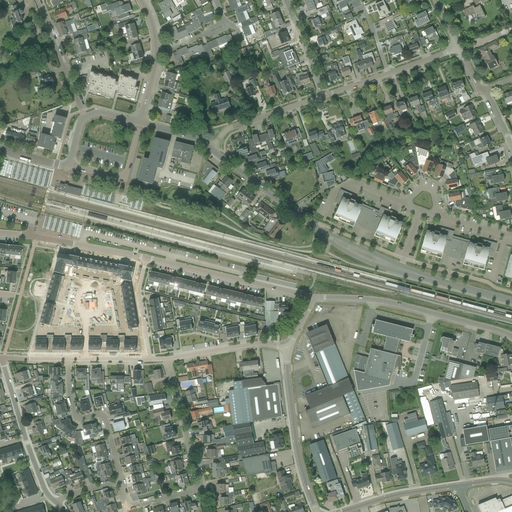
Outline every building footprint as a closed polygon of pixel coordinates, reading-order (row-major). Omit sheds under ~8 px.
[(7,0),(10,7),(11,6),(12,7),(13,10),(14,12),(13,13),(12,14),(13,14),(14,16),(11,17),(13,20),(16,27),(19,25),(19,24),(21,24),(21,22),(22,21),(21,17),(22,17),(21,15),(23,14),(21,9),(18,10),(14,0),(7,0)] [(165,17),(166,19),(173,15),(169,9),(174,6),(172,3),(170,0),(167,0),(166,0),(159,4),(163,13),(164,14),(162,15),(164,18),(165,17)] [(228,0),(229,1),(228,2),(231,9),(232,10),(235,9),(238,8),(236,3),(235,0),(228,0)] [(265,0),(267,3),(268,6),(264,8),(266,12),(268,11),(273,9),(271,5),(275,4),(273,0),(265,0)] [(316,0),(305,5),(308,12),(316,9),(315,7),(317,6),(317,5),(319,4),(317,0),(316,0)] [(333,0),(335,4),(338,3),(340,7),(341,9),(347,6),(346,3),(350,2),(355,0),(333,0)] [(376,6),(372,7),(374,12),(378,10),(381,16),(385,15),(388,13),(389,13),(385,4),(390,2),(389,0),(386,0),(387,1),(384,2),(383,1),(381,2),(376,5),(376,6)] [(473,6),(462,11),(465,17),(470,15),(473,13),(477,21),(485,17),(478,3),(481,1),(482,4),(488,1),(487,0),(473,0),(475,4),(476,6),(474,7),(473,6)] [(106,10),(107,11),(108,12),(116,9),(120,20),(127,17),(128,17),(129,16),(128,12),(132,11),(130,3),(123,6),(122,2),(121,2),(120,2),(120,1),(117,2),(116,2),(115,3),(112,4),(111,4),(110,5),(108,6),(108,3),(105,4),(107,10),(106,10)] [(57,19),(63,17),(63,18),(68,17),(66,12),(77,8),(74,2),(65,5),(66,8),(55,12),(56,16),(55,17),(56,19),(57,19)] [(238,8),(235,9),(237,14),(236,15),(240,23),(241,23),(246,21),(243,12),(249,10),(248,6),(247,4),(242,6),(238,8)] [(201,9),(195,11),(196,13),(197,16),(197,15),(201,25),(206,23),(207,24),(215,20),(213,14),(212,12),(207,14),(208,16),(204,17),(203,15),(201,11),(201,9)] [(326,14),(327,18),(330,16),(329,13),(328,13),(327,10),(318,13),(319,16),(321,16),(326,14)] [(271,15),(274,21),(281,19),(278,12),(271,15)] [(398,12),(379,22),(380,24),(382,28),(385,26),(386,28),(385,29),(388,34),(392,31),(391,30),(397,28),(394,21),(393,20),(400,17),(398,12)] [(418,19),(416,20),(419,27),(423,25),(425,24),(430,22),(427,16),(425,12),(421,14),(416,16),(418,19)] [(188,34),(197,31),(196,30),(202,27),(201,25),(197,15),(197,16),(191,18),(192,21),(189,22),(189,23),(184,25),(185,28),(186,30),(188,34)] [(242,29),(245,37),(252,35),(249,26),(255,24),(255,23),(259,22),(257,17),(253,18),(246,21),(241,23),(243,28),(242,29)] [(318,18),(312,20),(315,29),(319,28),(319,26),(321,25),(321,26),(325,24),(323,20),(320,21),(319,20),(318,18)] [(274,21),(270,23),(273,29),(278,27),(283,25),(281,19),(274,21)] [(355,20),(346,25),(348,30),(346,31),(347,34),(351,33),(353,35),(354,38),(355,41),(362,38),(360,35),(363,33),(361,29),(360,30),(355,20)] [(56,25),(58,30),(71,25),(70,21),(64,23),(63,22),(56,25)] [(122,28),(124,34),(136,31),(134,24),(133,24),(133,21),(118,25),(119,29),(122,28)] [(335,27),(334,27),(335,28),(337,32),(338,34),(342,32),(340,28),(343,27),(341,24),(335,27)] [(71,25),(58,30),(59,33),(59,34),(60,37),(68,35),(68,36),(74,33),(71,25)] [(170,29),(174,41),(180,39),(180,40),(189,36),(188,34),(186,30),(178,33),(175,27),(170,29)] [(433,39),(436,44),(440,42),(438,38),(439,38),(438,35),(437,36),(435,33),(436,32),(435,30),(434,30),(432,27),(424,31),(426,35),(427,37),(432,34),(435,38),(433,39)] [(320,34),(316,36),(318,39),(317,40),(319,46),(324,45),(324,47),(327,45),(327,44),(331,42),(328,36),(337,33),(335,28),(326,32),(322,33),(320,34)] [(499,32),(502,37),(509,34),(506,28),(499,32)] [(127,41),(128,44),(138,41),(137,38),(138,38),(136,31),(124,34),(126,41),(127,41)] [(278,35),(282,44),(290,41),(286,32),(278,35)] [(78,36),(73,37),(75,37),(76,40),(74,40),(76,47),(85,45),(84,40),(88,39),(87,33),(79,35),(79,36),(78,36)] [(408,47),(410,53),(419,50),(418,48),(421,47),(418,39),(417,34),(413,35),(414,40),(411,41),(413,45),(408,47)] [(228,45),(230,49),(236,47),(230,35),(225,37),(224,36),(216,39),(219,46),(220,48),(228,45)] [(395,54),(395,55),(402,53),(401,48),(400,45),(401,44),(400,39),(401,39),(401,38),(402,37),(402,35),(387,40),(390,49),(389,51),(390,54),(393,55),(394,54),(395,54)] [(207,57),(207,59),(213,56),(211,50),(219,46),(216,39),(208,43),(208,44),(203,46),(202,46),(207,57)] [(131,46),(133,53),(141,51),(139,44),(138,41),(128,44),(129,47),(131,46)] [(482,55),(490,70),(498,66),(496,62),(497,61),(495,59),(494,58),(493,57),(492,57),(489,51),(498,47),(495,41),(482,47),(478,50),(481,55),(482,55)] [(79,57),(84,56),(92,53),(91,48),(87,50),(85,45),(76,47),(78,54),(80,54),(81,57),(79,57)] [(198,53),(201,59),(207,57),(202,46),(203,46),(202,45),(196,47),(196,46),(188,49),(187,49),(189,53),(190,56),(198,53)] [(173,54),(178,66),(184,63),(181,57),(189,53),(187,49),(188,49),(186,47),(178,50),(178,51),(173,54)] [(289,47),(279,51),(283,63),(285,62),(288,67),(299,63),(294,52),(291,53),(289,47)] [(143,58),(141,51),(133,53),(135,60),(132,61),(133,64),(144,61),(143,58)] [(360,62),(354,64),(354,65),(356,69),(359,68),(360,71),(366,68),(364,61),(362,56),(361,52),(358,53),(358,55),(360,62)] [(372,52),(362,56),(364,61),(366,68),(373,66),(372,63),(375,63),(373,58),(372,52)] [(341,70),(344,76),(351,74),(349,68),(352,67),(348,56),(342,58),(345,65),(340,67),(342,70),(341,70)] [(336,63),(332,65),(333,68),(331,69),(332,72),(327,74),(330,81),(338,78),(337,75),(340,74),(336,63)] [(22,65),(15,67),(20,80),(27,78),(22,65)] [(37,69),(33,71),(29,72),(31,76),(38,74),(38,76),(41,85),(39,86),(41,90),(49,87),(54,85),(52,78),(51,78),(51,76),(49,77),(48,76),(44,78),(43,78),(42,76),(40,72),(39,69),(38,70),(37,69)] [(168,72),(166,80),(168,80),(170,81),(174,82),(176,75),(177,72),(176,71),(171,70),(170,73),(168,72)] [(222,74),(226,83),(232,80),(228,71),(226,72),(226,70),(222,71),(223,74),(222,74)] [(137,91),(137,90),(138,89),(138,88),(137,88),(136,88),(135,88),(138,79),(120,75),(118,83),(116,82),(117,79),(90,72),(88,81),(89,81),(89,82),(88,82),(88,83),(87,83),(87,84),(88,85),(89,85),(89,84),(90,84),(88,92),(89,91),(93,92),(93,94),(97,95),(97,94),(102,95),(101,96),(105,97),(106,96),(110,97),(110,98),(114,99),(116,92),(118,92),(118,95),(118,94),(123,95),(123,96),(127,98),(127,96),(132,98),(131,99),(135,100),(138,91),(137,91)] [(299,78),(301,85),(310,82),(308,75),(307,72),(302,73),(296,75),(298,79),(299,78)] [(86,81),(85,77),(87,77),(86,75),(84,76),(84,75),(78,77),(79,83),(86,81)] [(282,90),(284,94),(291,92),(289,86),(290,86),(291,88),(295,86),(290,76),(286,77),(288,80),(281,82),(278,77),(274,79),(279,91),(282,90)] [(250,87),(245,89),(247,93),(248,98),(256,95),(254,90),(255,89),(255,87),(258,86),(254,79),(251,80),(253,85),(250,87)] [(165,90),(174,93),(175,90),(176,90),(178,83),(166,80),(164,87),(166,87),(165,90)] [(268,91),(270,96),(276,94),(273,86),(270,87),(268,80),(263,81),(267,91),(268,91)] [(460,93),(464,102),(466,101),(470,99),(468,95),(468,96),(464,88),(461,81),(452,84),(454,87),(452,88),(453,92),(454,95),(460,93)] [(445,87),(437,90),(438,94),(439,97),(440,100),(441,101),(446,99),(448,104),(454,102),(451,96),(451,95),(448,96),(448,95),(446,91),(445,87)] [(169,102),(172,103),(174,96),(173,96),(174,93),(165,90),(164,93),(162,93),(160,100),(169,102)] [(511,91),(503,95),(506,103),(511,100),(511,91)] [(430,92),(422,95),(424,99),(425,102),(430,101),(430,103),(430,104),(430,106),(432,107),(434,106),(434,105),(435,105),(437,111),(438,110),(441,109),(439,103),(437,98),(436,96),(433,97),(432,97),(430,92)] [(210,104),(213,113),(230,107),(227,98),(220,101),(218,95),(214,96),(216,102),(210,104)] [(417,97),(409,99),(411,104),(411,107),(412,107),(413,111),(418,109),(420,116),(423,115),(424,119),(427,117),(423,106),(420,107),(419,101),(417,97)] [(160,110),(168,113),(169,110),(171,110),(173,103),(172,103),(169,102),(160,100),(158,107),(160,107),(160,110)] [(404,101),(396,104),(398,109),(399,112),(400,116),(403,115),(402,111),(406,109),(409,116),(413,115),(409,106),(406,107),(405,106),(404,101)] [(467,115),(468,119),(476,116),(472,109),(473,109),(471,105),(467,107),(463,109),(464,110),(459,112),(462,118),(467,115)] [(384,108),(382,109),(384,113),(384,115),(393,112),(392,110),(390,106),(387,107),(384,108)] [(448,114),(450,119),(457,116),(454,110),(448,114)] [(370,118),(372,125),(380,122),(378,115),(377,111),(367,114),(369,114),(370,118)] [(41,134),(38,147),(53,151),(54,148),(55,145),(56,143),(54,142),(55,138),(61,140),(66,118),(55,115),(53,122),(55,123),(55,125),(51,136),(50,136),(41,134)] [(360,116),(349,120),(351,125),(352,130),(356,128),(355,126),(358,125),(358,126),(356,126),(358,131),(363,130),(364,129),(362,124),(361,125),(360,124),(363,123),(360,116)] [(30,120),(31,119),(31,117),(22,120),(24,125),(29,127),(29,125),(30,120)] [(395,119),(398,130),(404,128),(399,117),(397,118),(395,119)] [(475,123),(470,125),(473,132),(475,136),(479,134),(484,132),(481,126),(481,125),(479,121),(475,123)] [(331,131),(327,133),(329,137),(330,139),(332,142),(332,143),(335,141),(334,138),(333,136),(332,135),(336,134),(337,138),(346,135),(343,128),(345,127),(344,122),(331,126),(332,130),(330,131),(331,131)] [(463,125),(453,130),(457,137),(456,134),(465,130),(463,125)] [(5,138),(22,142),(25,132),(11,128),(8,128),(8,131),(7,130),(5,138)] [(265,141),(268,151),(273,149),(272,143),(271,144),(270,142),(272,141),(275,140),(272,129),(267,131),(268,133),(260,136),(263,142),(265,141)] [(286,141),(287,144),(291,143),(292,143),(292,142),(298,140),(297,139),(302,138),(300,134),(296,135),(295,132),(292,133),(291,131),(282,134),(285,142),(285,141),(286,141)] [(326,142),(327,144),(332,142),(330,139),(329,139),(328,135),(324,136),(323,132),(317,134),(316,131),(308,134),(309,139),(310,141),(321,137),(322,141),(326,140),(326,142)] [(25,143),(34,145),(35,141),(36,141),(35,140),(36,138),(39,139),(38,141),(40,132),(38,132),(37,134),(29,132),(28,136),(27,135),(25,143)] [(250,146),(253,156),(258,154),(256,149),(255,149),(255,147),(256,146),(260,145),(260,143),(263,142),(260,136),(257,136),(257,135),(252,136),(253,138),(248,140),(247,136),(246,136),(248,140),(250,146)] [(469,143),(472,148),(478,145),(477,144),(481,142),(483,148),(487,146),(491,144),(487,136),(482,138),(481,139),(480,138),(469,143)] [(144,158),(138,180),(152,184),(154,177),(157,167),(162,169),(163,167),(164,163),(167,152),(169,142),(155,138),(152,148),(149,160),(148,159),(144,158)] [(181,163),(189,165),(194,146),(175,142),(173,150),(172,157),(182,159),(181,163)] [(309,145),(316,158),(321,155),(320,154),(321,154),(315,144),(309,145)] [(243,159),(247,158),(253,156),(250,146),(247,148),(247,147),(238,150),(240,155),(240,154),(241,154),(243,159)] [(423,171),(429,173),(433,163),(427,161),(429,155),(428,151),(415,147),(417,154),(419,166),(422,165),(424,166),(423,171)] [(470,155),(475,167),(487,163),(488,166),(498,162),(496,156),(491,158),(491,157),(489,158),(487,152),(483,154),(476,157),(474,153),(470,155)] [(252,166),(257,165),(267,161),(266,156),(260,158),(258,154),(253,156),(247,158),(249,162),(251,162),(252,166)] [(331,154),(316,163),(318,174),(319,174),(319,173),(322,172),(323,174),(321,175),(323,183),(326,182),(328,189),(336,183),(335,180),(333,172),(327,174),(327,171),(329,170),(325,165),(329,162),(329,163),(334,160),(331,154)] [(405,168),(412,177),(417,172),(414,168),(416,166),(419,166),(417,154),(413,155),(414,157),(407,163),(405,162),(402,165),(404,167),(405,168)] [(201,180),(207,185),(217,173),(215,172),(218,169),(206,160),(201,180)] [(260,169),(262,174),(266,172),(277,169),(275,164),(269,166),(269,165),(267,161),(257,165),(258,169),(260,169)] [(437,170),(436,175),(438,176),(437,177),(440,178),(440,177),(442,177),(444,173),(447,174),(449,176),(454,171),(452,168),(446,166),(447,163),(440,161),(439,165),(437,170)] [(269,176),(271,181),(279,178),(280,179),(279,180),(284,178),(286,176),(284,171),(278,173),(278,172),(277,169),(266,172),(267,177),(269,176)] [(490,181),(490,184),(493,184),(504,182),(503,175),(497,176),(496,176),(495,170),(484,172),(486,181),(490,181)] [(446,184),(446,187),(447,187),(447,189),(452,188),(458,187),(457,181),(457,180),(456,174),(454,171),(449,176),(451,178),(451,181),(446,182),(446,184)] [(390,180),(388,183),(391,184),(395,186),(396,183),(399,181),(402,185),(404,184),(406,182),(407,180),(404,177),(400,172),(395,177),(391,180),(390,180)] [(216,186),(211,194),(220,201),(226,193),(223,191),(226,187),(227,187),(228,188),(231,185),(231,184),(230,184),(233,181),(231,180),(231,179),(230,178),(229,178),(227,176),(224,180),(222,183),(223,184),(220,189),(217,186),(216,187),(216,186)] [(66,191),(77,194),(78,190),(68,187),(68,185),(65,184),(64,186),(59,185),(58,189),(61,190),(61,191),(66,192),(66,191)] [(81,196),(88,198),(88,200),(107,205),(107,202),(112,204),(114,194),(84,186),(81,196)] [(491,189),(487,190),(489,199),(491,199),(492,204),(497,203),(497,202),(503,201),(507,200),(507,198),(508,198),(507,196),(506,193),(501,194),(501,193),(499,193),(498,188),(493,189),(491,189)] [(236,198),(242,203),(249,194),(243,189),(236,198)] [(381,207),(379,211),(365,205),(364,207),(355,203),(356,201),(355,201),(355,200),(354,196),(353,196),(353,195),(340,190),(341,190),(340,189),(335,202),(340,204),(334,219),(339,221),(339,220),(344,222),(349,224),(348,225),(353,227),(356,221),(358,222),(359,223),(362,226),(366,227),(369,229),(372,229),(375,230),(377,230),(374,236),(379,238),(380,237),(385,239),(389,241),(389,242),(394,244),(402,223),(395,221),(396,218),(395,218),(396,217),(394,213),(393,213),(381,207)] [(455,206),(472,211),(470,199),(467,198),(465,198),(464,192),(461,192),(461,193),(459,193),(459,192),(449,195),(450,201),(455,201),(456,203),(455,206)] [(245,205),(248,207),(252,202),(255,198),(249,194),(242,203),(242,204),(242,205),(243,206),(244,206),(245,205)] [(227,205),(230,207),(235,200),(232,198),(227,205)] [(256,210),(270,220),(272,217),(275,213),(270,209),(269,210),(268,209),(269,208),(261,203),(256,210)] [(499,216),(500,220),(511,218),(510,211),(504,212),(503,212),(501,206),(495,207),(497,216),(496,216),(499,216)] [(242,221),(244,218),(249,211),(246,209),(239,219),(242,221)] [(283,225),(278,222),(267,236),(274,238),(283,225)] [(256,229),(254,227),(252,226),(250,228),(257,233),(262,235),(263,235),(264,232),(258,230),(257,230),(256,229)] [(477,245),(467,243),(468,241),(453,237),(454,232),(454,231),(454,232),(441,228),(441,229),(440,229),(436,231),(435,231),(434,233),(427,231),(426,236),(425,236),(420,253),(426,254),(426,253),(429,254),(431,254),(434,255),(436,256),(436,257),(441,259),(443,253),(444,253),(449,256),(453,257),(456,258),(460,258),(463,258),(464,259),(463,265),(468,266),(469,265),(471,266),(473,266),(476,267),(478,268),(478,269),(484,270),(488,255),(493,256),(497,243),(496,243),(496,244),(483,240),(483,241),(482,240),(478,243),(477,243),(477,245)] [(56,263),(54,272),(63,275),(64,271),(65,269),(65,268),(66,266),(66,265),(71,265),(70,268),(73,269),(77,269),(77,266),(79,257),(70,255),(58,253),(56,263)] [(117,274),(116,278),(122,280),(131,282),(132,277),(133,276),(134,268),(131,267),(128,267),(129,266),(119,265),(117,274)] [(149,274),(148,279),(149,279),(149,281),(154,282),(156,273),(151,272),(150,275),(149,274)] [(53,274),(52,279),(63,282),(64,277),(62,276),(53,274)] [(52,279),(50,284),(60,287),(62,287),(63,282),(52,279)] [(231,303),(230,306),(234,307),(235,304),(236,304),(236,302),(238,293),(233,292),(231,301),(231,303)] [(256,307),(255,309),(261,310),(261,308),(263,299),(258,298),(256,307)] [(266,331),(266,337),(278,331),(278,312),(279,312),(279,304),(274,304),(274,302),(272,302),(272,301),(272,300),(268,300),(268,302),(266,302),(266,331)] [(44,308),(42,313),(54,316),(55,311),(54,310),(44,308)] [(357,331),(360,309),(355,308),(352,331),(357,331)] [(42,313),(41,317),(53,321),(54,316),(42,313)] [(41,317),(40,323),(51,326),(53,321),(41,317)] [(190,318),(191,320),(185,321),(187,330),(193,329),(192,324),(195,323),(194,317),(190,318)] [(180,322),(179,319),(176,320),(177,326),(180,326),(181,331),(187,330),(185,321),(180,322)] [(357,355),(353,370),(354,370),(358,391),(389,386),(390,382),(395,364),(399,364),(399,356),(402,357),(402,356),(397,355),(398,349),(401,350),(402,347),(399,346),(401,340),(410,342),(411,337),(413,337),(414,335),(412,335),(413,329),(397,325),(394,324),(376,320),(374,325),(372,325),(372,327),(374,327),(372,333),(387,336),(385,343),(383,342),(383,345),(384,345),(383,352),(371,348),(368,358),(357,355)] [(237,325),(237,327),(232,328),(233,337),(239,336),(238,331),(241,331),(240,326),(240,324),(237,325)] [(245,337),(251,336),(250,326),(249,324),(240,326),(241,331),(242,332),(245,332),(245,337)] [(305,396),(310,409),(354,391),(327,325),(306,334),(316,356),(313,357),(315,362),(318,361),(328,386),(305,396)] [(227,338),(233,337),(232,328),(231,326),(222,327),(224,334),(227,333),(227,338)] [(41,342),(41,350),(47,350),(47,342),(50,342),(50,335),(47,335),(47,338),(41,338),(41,342)] [(50,335),(50,342),(53,342),(53,350),(59,350),(59,338),(53,338),(53,335),(50,335)] [(59,338),(59,350),(65,350),(65,342),(68,342),(68,335),(65,335),(65,338),(59,338)] [(68,335),(68,342),(71,342),(71,350),(77,350),(77,338),(71,338),(71,335),(68,335)] [(94,338),(94,350),(100,350),(100,342),(103,342),(103,335),(100,335),(100,338),(94,338)] [(103,335),(103,342),(106,342),(106,350),(112,350),(112,339),(112,338),(107,338),(107,335),(103,335)] [(112,339),(112,350),(118,350),(118,342),(121,342),(121,335),(118,335),(118,339),(112,339)] [(121,335),(121,342),(124,342),(124,350),(130,351),(130,343),(130,339),(125,339),(125,335),(121,335)] [(170,336),(170,337),(171,339),(165,340),(167,349),(172,348),(173,348),(172,342),(175,342),(174,336),(170,336)] [(165,337),(159,338),(159,341),(158,341),(159,344),(160,344),(161,350),(167,349),(165,340),(165,337)] [(452,340),(449,339),(444,337),(443,337),(442,338),(441,338),(441,339),(441,340),(441,341),(441,342),(442,342),(443,343),(441,347),(447,349),(447,352),(448,352),(447,355),(456,357),(458,350),(453,348),(455,342),(452,341),(452,340)] [(484,354),(501,358),(500,355),(503,355),(503,349),(500,349),(500,348),(499,348),(497,347),(497,348),(486,345),(486,344),(478,342),(478,345),(475,345),(475,347),(475,348),(477,348),(476,352),(484,354)] [(503,362),(504,367),(508,366),(508,365),(511,364),(511,359),(511,354),(507,355),(506,354),(503,355),(500,355),(501,358),(502,363),(503,362)] [(442,383),(459,380),(463,364),(448,360),(442,383)] [(206,373),(206,375),(213,374),(211,365),(208,365),(207,361),(200,362),(202,374),(206,373)] [(250,362),(252,378),(257,377),(257,373),(254,373),(253,370),(254,370),(258,369),(257,361),(250,362)] [(191,372),(192,378),(198,377),(197,374),(202,374),(200,362),(188,364),(189,372),(191,372)] [(243,363),(239,364),(240,369),(240,371),(249,370),(249,374),(247,375),(247,376),(247,379),(252,378),(250,362),(242,363),(243,363)] [(463,364),(459,380),(473,377),(474,376),(476,368),(463,364)] [(51,376),(51,380),(59,380),(59,376),(62,376),(62,367),(53,368),(53,376),(51,376)] [(104,384),(104,372),(100,372),(100,369),(97,369),(97,370),(92,370),(92,374),(91,374),(91,379),(97,378),(97,381),(97,384),(104,384)] [(31,378),(28,379),(28,380),(29,383),(33,381),(33,382),(40,380),(39,376),(38,376),(37,370),(34,371),(35,376),(31,377),(31,378)] [(76,370),(75,370),(75,373),(77,373),(77,377),(83,377),(83,381),(85,380),(85,386),(83,386),(83,390),(89,390),(89,380),(89,374),(86,374),(86,370),(76,370)] [(154,376),(155,379),(163,378),(161,370),(153,371),(153,373),(148,374),(149,377),(154,376)] [(25,371),(16,374),(19,383),(28,380),(28,379),(25,371)] [(133,371),(133,380),(134,380),(140,381),(140,384),(143,384),(144,384),(144,380),(144,373),(140,373),(140,371),(133,371)] [(486,375),(487,383),(497,381),(496,377),(496,373),(494,374),(486,375)] [(123,377),(117,377),(117,392),(117,400),(121,400),(121,397),(120,388),(124,388),(123,383),(127,383),(128,383),(128,376),(127,376),(123,377)] [(247,380),(253,422),(277,417),(282,417),(278,384),(266,386),(266,384),(261,378),(256,379),(247,380)] [(52,385),(52,389),(63,389),(62,383),(61,383),(61,380),(59,380),(51,380),(50,380),(50,385),(52,385)] [(231,409),(233,425),(253,422),(247,380),(242,380),(242,381),(233,382),(234,390),(229,391),(229,398),(230,404),(231,408),(231,409)] [(477,382),(451,386),(453,401),(479,397),(477,382)] [(147,384),(144,384),(145,393),(153,392),(151,383),(147,384)] [(22,390),(24,398),(34,395),(31,387),(22,390)] [(190,391),(186,392),(188,403),(197,401),(195,394),(197,394),(196,388),(190,389),(190,391)] [(50,396),(50,401),(57,399),(57,395),(63,395),(63,389),(52,389),(52,392),(51,392),(51,396),(50,396)] [(305,411),(313,429),(350,414),(355,426),(366,421),(354,391),(310,409),(305,411)] [(389,393),(390,400),(394,399),(394,394),(400,393),(400,391),(392,392),(389,393)] [(94,399),(96,408),(104,406),(103,403),(107,402),(105,394),(98,396),(98,397),(98,398),(94,399)] [(151,402),(149,402),(150,406),(153,406),(163,404),(162,401),(166,400),(166,398),(165,394),(163,394),(149,397),(151,402)] [(81,409),(82,412),(86,411),(87,412),(89,411),(89,410),(90,410),(90,407),(93,406),(90,395),(87,395),(86,398),(81,399),(82,402),(80,402),(81,406),(80,406),(81,409)] [(486,399),(488,411),(504,408),(503,399),(506,399),(507,397),(507,395),(486,399)] [(217,399),(207,401),(208,403),(209,407),(219,406),(217,399)] [(441,399),(429,402),(435,424),(438,423),(442,439),(444,438),(452,436),(450,432),(445,413),(441,399)] [(55,406),(56,410),(66,407),(66,406),(67,406),(66,403),(65,403),(65,401),(58,403),(57,400),(51,401),(53,407),(55,406)] [(38,411),(39,417),(42,416),(42,415),(47,413),(46,409),(41,410),(39,406),(36,407),(35,403),(25,406),(28,414),(38,411)] [(115,414),(116,418),(126,415),(125,409),(122,410),(120,404),(112,406),(113,407),(109,408),(109,409),(108,410),(109,411),(109,412),(110,412),(111,415),(115,414)] [(56,410),(59,419),(62,418),(61,414),(68,413),(66,407),(56,410)] [(191,412),(193,419),(199,417),(199,415),(212,412),(211,407),(204,409),(198,410),(191,412)] [(163,421),(171,419),(169,411),(163,413),(162,408),(158,409),(153,411),(156,421),(157,422),(163,420),(163,421)] [(113,424),(115,432),(125,429),(125,426),(124,423),(128,422),(127,418),(130,417),(130,415),(130,414),(126,415),(116,418),(114,418),(114,419),(115,419),(116,423),(113,424)] [(43,417),(46,425),(53,423),(50,415),(43,417)] [(64,434),(65,435),(72,424),(71,424),(70,423),(70,420),(63,422),(62,419),(63,418),(52,421),(53,426),(55,425),(56,427),(65,433),(64,434)] [(403,425),(407,436),(427,431),(424,419),(403,425)] [(205,427),(206,431),(212,429),(211,423),(208,423),(208,421),(207,421),(205,420),(203,421),(203,422),(198,423),(199,429),(205,427)] [(32,429),(35,437),(44,434),(47,433),(46,429),(45,430),(42,421),(34,423),(35,428),(32,429)] [(386,425),(393,450),(403,447),(396,422),(386,425)] [(89,425),(93,438),(95,437),(94,434),(101,432),(100,426),(97,426),(96,423),(89,425)] [(236,442),(241,459),(242,459),(266,455),(263,442),(254,444),(253,438),(250,423),(233,426),(236,442)] [(72,438),(72,439),(75,438),(78,437),(77,432),(75,432),(77,429),(75,427),(74,426),(72,425),(72,424),(65,435),(72,438)] [(165,431),(167,439),(176,436),(176,435),(176,433),(175,432),(174,429),(173,429),(172,427),(171,428),(170,424),(161,426),(162,431),(165,431)] [(89,435),(90,438),(93,438),(89,425),(88,425),(84,426),(84,427),(83,427),(85,436),(89,435)] [(209,435),(204,435),(204,443),(209,443),(211,443),(216,443),(217,445),(233,442),(236,442),(233,426),(233,425),(224,427),(226,437),(221,438),(221,439),(217,439),(217,440),(214,440),(211,440),(211,436),(211,435),(209,435)] [(511,425),(488,429),(489,434),(490,441),(510,438),(511,437),(511,425)] [(359,455),(361,460),(365,459),(360,443),(361,443),(356,429),(355,426),(352,427),(352,430),(345,432),(344,430),(332,434),(333,437),(332,437),(337,451),(349,447),(350,451),(348,451),(349,458),(359,455)] [(459,439),(461,448),(467,446),(467,445),(489,441),(486,426),(462,430),(464,438),(459,439)] [(6,430),(0,431),(0,440),(0,441),(9,438),(8,435),(6,436),(5,433),(7,433),(6,430)] [(374,430),(364,431),(365,432),(368,451),(378,449),(374,430)] [(274,441),(275,449),(279,448),(280,448),(282,448),(283,447),(284,447),(281,434),(273,436),(269,437),(269,442),(274,441)] [(130,436),(120,439),(122,445),(127,444),(128,447),(132,446),(136,445),(136,444),(139,444),(137,438),(133,439),(130,439),(130,436)] [(511,448),(510,438),(490,441),(495,470),(496,470),(496,469),(505,468),(505,469),(506,469),(505,468),(511,466),(511,448)] [(52,456),(50,452),(49,449),(50,447),(51,447),(51,446),(51,445),(50,444),(52,443),(51,440),(45,442),(46,445),(46,446),(39,448),(40,451),(41,450),(43,455),(44,456),(45,456),(45,457),(46,457),(47,456),(47,458),(52,456)] [(309,445),(322,483),(337,478),(323,440),(309,445)] [(423,441),(415,444),(416,449),(425,447),(423,441)] [(92,447),(93,454),(106,450),(105,444),(99,445),(98,443),(98,442),(92,444),(92,447)] [(171,451),(172,455),(176,454),(181,453),(179,446),(175,447),(173,442),(166,444),(168,452),(171,451)] [(13,446),(17,458),(19,457),(18,455),(22,453),(20,445),(18,446),(18,445),(13,446)] [(128,447),(122,448),(124,455),(130,453),(131,456),(134,455),(134,456),(137,455),(137,454),(138,454),(139,454),(138,450),(138,451),(136,445),(132,446),(128,447)] [(148,452),(149,455),(156,453),(153,445),(147,447),(147,448),(148,452)] [(13,456),(14,459),(17,458),(13,446),(8,448),(9,449),(7,449),(10,457),(13,456)] [(1,450),(5,462),(7,461),(6,458),(10,457),(7,449),(6,449),(6,448),(1,450)] [(96,459),(97,463),(103,461),(102,458),(108,456),(106,450),(93,454),(95,460),(96,459)] [(212,450),(207,450),(207,457),(211,457),(211,459),(216,459),(218,459),(222,458),(221,455),(221,453),(220,453),(220,451),(218,452),(218,450),(217,450),(212,450)] [(443,467),(445,471),(453,469),(452,465),(453,465),(452,460),(450,452),(443,454),(442,454),(440,454),(439,455),(441,460),(443,467)] [(471,457),(473,466),(485,464),(483,455),(477,456),(476,452),(471,453),(472,457),(471,457)] [(131,456),(125,458),(127,464),(132,463),(133,466),(138,464),(138,465),(139,464),(138,461),(140,460),(138,454),(137,454),(137,455),(134,456),(134,455),(131,456)] [(253,475),(272,472),(271,471),(276,470),(275,462),(270,463),(268,454),(266,455),(242,459),(247,476),(248,476),(253,475)] [(373,464),(374,469),(381,467),(379,456),(372,457),(373,464)] [(427,463),(419,466),(420,470),(419,470),(420,473),(421,473),(422,477),(437,473),(434,464),(432,457),(426,458),(427,463)] [(81,471),(75,473),(79,482),(85,480),(83,474),(86,473),(85,471),(83,467),(81,459),(78,461),(77,462),(81,471)] [(171,466),(169,467),(171,475),(176,473),(175,472),(184,469),(182,464),(183,463),(182,459),(170,462),(171,466)] [(396,459),(391,459),(392,469),(396,469),(397,474),(398,479),(406,478),(405,473),(404,464),(401,464),(401,461),(397,462),(396,459)] [(97,472),(101,471),(111,469),(110,463),(104,464),(103,461),(97,463),(97,466),(96,467),(97,472)] [(133,466),(129,467),(131,473),(136,472),(137,475),(141,474),(144,473),(143,470),(141,464),(139,464),(138,465),(138,464),(133,466)] [(100,476),(101,481),(107,480),(106,477),(113,475),(111,469),(101,471),(102,475),(100,476)] [(18,477),(19,480),(31,476),(29,471),(28,471),(27,470),(19,473),(21,476),(18,477)] [(70,476),(73,485),(79,482),(75,473),(72,474),(71,471),(68,472),(68,470),(64,471),(67,478),(70,476)] [(58,471),(54,473),(55,474),(60,487),(60,488),(65,486),(64,485),(66,484),(65,483),(68,481),(67,478),(64,471),(59,473),(58,471)] [(279,472),(277,473),(282,491),(287,490),(292,488),(291,483),(290,481),(291,481),(290,475),(285,477),(283,471),(279,472)] [(382,481),(382,483),(390,481),(388,472),(380,474),(380,475),(375,476),(376,482),(382,481)] [(53,486),(54,489),(60,487),(55,474),(49,476),(49,477),(45,479),(49,488),(53,486)] [(137,475),(131,476),(133,483),(139,481),(140,484),(140,485),(144,483),(144,484),(149,482),(151,481),(150,478),(145,479),(144,477),(142,477),(141,474),(137,475)] [(179,477),(178,478),(179,480),(180,483),(178,484),(179,487),(185,486),(184,483),(188,482),(186,474),(181,475),(178,476),(179,477)] [(23,482),(24,485),(32,482),(31,480),(32,480),(31,476),(19,480),(20,483),(23,482)] [(355,480),(351,481),(352,483),(353,487),(357,486),(358,489),(370,485),(368,480),(367,477),(363,479),(356,481),(355,480)] [(327,497),(329,502),(338,499),(337,498),(339,497),(340,498),(345,497),(343,492),(340,483),(339,484),(337,480),(327,483),(329,488),(331,487),(333,492),(327,495),(327,496),(326,496),(327,498),(327,497)] [(23,489),(24,492),(35,487),(33,483),(32,483),(32,482),(24,485),(25,488),(23,489)] [(140,484),(133,486),(134,491),(135,491),(136,492),(137,492),(138,495),(142,494),(148,492),(148,489),(147,486),(150,485),(149,482),(144,484),(144,483),(140,485),(140,484)] [(222,485),(217,485),(217,492),(222,492),(224,492),(226,492),(226,493),(229,493),(229,488),(229,485),(224,485),(222,485)] [(27,493),(29,497),(37,494),(36,492),(37,492),(35,487),(24,492),(25,494),(27,493)] [(103,497),(101,497),(102,504),(109,502),(108,499),(114,497),(112,491),(109,492),(108,488),(102,489),(103,493),(102,493),(103,497)] [(478,505),(480,511),(511,511),(511,495),(500,501),(499,499),(497,500),(495,498),(478,505)] [(90,502),(91,505),(93,504),(97,503),(96,500),(94,496),(88,498),(90,502)] [(447,510),(448,511),(450,511),(457,509),(454,501),(446,497),(438,498),(439,500),(432,501),(433,508),(440,507),(440,508),(443,508),(444,509),(446,510),(447,510)] [(280,502),(283,511),(288,509),(285,500),(280,502)] [(186,511),(185,511),(189,511),(190,511),(197,509),(195,502),(191,504),(190,501),(184,502),(187,511),(186,511)] [(266,507),(267,511),(272,511),(269,501),(261,504),(263,508),(266,507)] [(73,505),(75,511),(86,507),(86,506),(85,504),(82,506),(80,502),(73,505)] [(107,509),(107,511),(109,511),(117,510),(116,503),(110,505),(109,502),(102,504),(98,505),(100,511),(107,509)] [(170,511),(179,511),(177,502),(169,504),(171,511),(170,511)]
